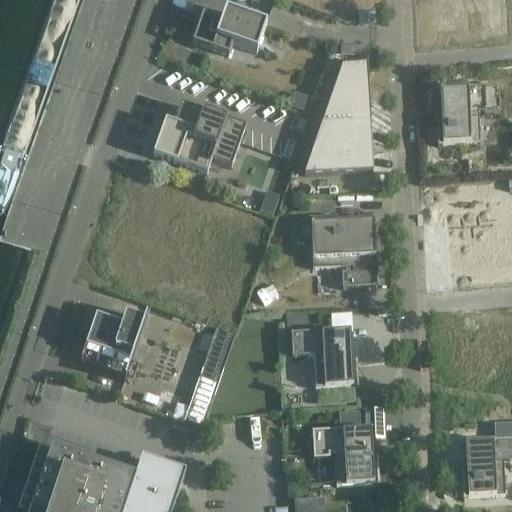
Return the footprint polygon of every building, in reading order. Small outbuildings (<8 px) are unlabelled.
[(428,0),(430,26),(466,24),(466,33),(510,31),(508,0),(428,0)] [(265,28),(224,13),(220,25),(201,18),(191,46),(227,59),(231,48),(255,56),(265,28)] [(341,69),(303,178),(371,175),(366,67),(341,69)] [(436,120),(435,120),(436,149),(438,149),(437,147),(478,145),(477,113),(483,113),(483,117),(499,116),(498,92),(497,88),(457,90),(457,92),(439,92),(440,122),(436,122),(436,120)] [(245,130),(179,107),(173,126),(164,123),(152,158),(206,177),(207,176),(203,174),(207,163),(230,171),(245,130)] [(266,191),(259,213),(270,217),(277,195),(266,191)] [(486,199),(436,201),(437,223),(447,223),(450,279),(511,276),(511,235),(488,236),(486,199)] [(334,229),(334,222),(336,222),(336,220),(307,221),(307,223),(309,223),(312,272),(344,270),(344,276),(340,276),(341,292),(377,290),(374,242),(373,242),(372,223),(349,224),(349,228),(334,229)] [(307,314),(285,316),(286,329),(308,327),(307,314)] [(123,384),(145,320),(144,320),(143,325),(124,318),(121,328),(95,319),(84,350),(129,365),(124,379),(123,378),(123,379),(124,380),(122,383),(123,384)] [(330,336),(330,335),(289,337),(291,361),(312,360),(314,392),(355,390),(355,392),(356,392),(355,363),(353,363),(353,365),(346,366),(345,351),(349,350),(348,335),(330,336)] [(337,433),(311,434),(312,462),(328,461),(328,457),(333,457),(335,489),(376,486),(376,488),(378,488),(376,460),(375,460),(375,462),(367,463),(366,447),(370,447),(370,432),(358,433),(357,417),(336,418),(337,433)] [(511,469),(511,441),(482,443),(482,445),(464,446),(465,476),(462,476),(462,474),(460,474),(462,503),(463,503),(463,500),(504,498),(502,466),(508,466),(508,470),(511,469)] [(29,511),(172,511),(185,475),(141,460),(135,477),(50,449),(29,511)]
